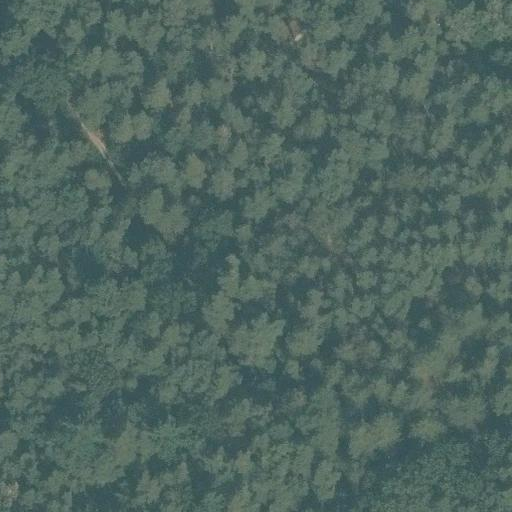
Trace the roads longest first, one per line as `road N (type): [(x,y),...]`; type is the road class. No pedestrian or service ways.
road 1 (track): [(87,129),(320,500)]
road 2 (track): [(326,511),(511,431)]
road 3 (track): [(26,0),(87,129)]
